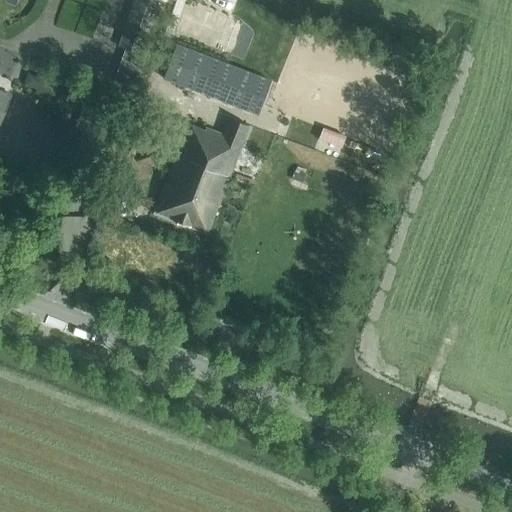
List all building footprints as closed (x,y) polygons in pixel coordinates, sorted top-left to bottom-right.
[(147,39),(161,0),(132,0),(122,30),(147,39)] [(0,30),(0,57),(18,60),(21,33),(0,30)] [(176,44),(163,79),(258,115),(271,81),(176,44)] [(137,89),(148,58),(126,50),(115,81),(137,89)] [(0,124),(0,125),(12,96),(0,91),(0,124)] [(175,155),(229,175),(248,126),(228,119),(222,135),(204,128),(203,131),(187,125),(175,155)] [(392,157),(361,145),(350,172),(381,184),(392,157)] [(242,151),(238,165),(257,171),(262,158),(242,151)] [(229,175),(175,155),(153,214),(206,234),(229,175)] [(194,361),(201,348),(188,341),(181,354),(194,361)] [(424,417),(433,384),(419,381),(411,413),(424,417)]
